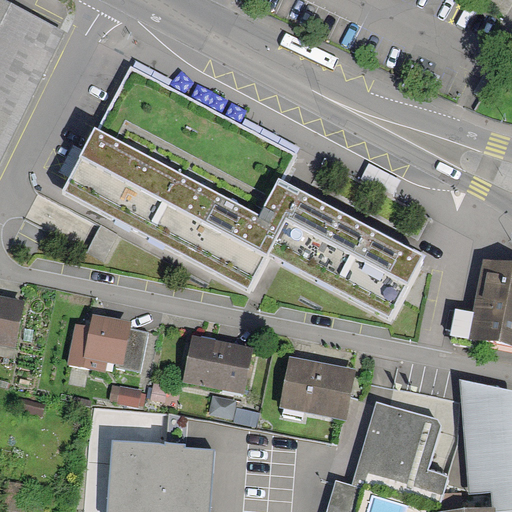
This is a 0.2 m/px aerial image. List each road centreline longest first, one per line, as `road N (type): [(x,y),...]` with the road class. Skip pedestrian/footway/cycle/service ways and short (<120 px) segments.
road 1 (residential): [(511,373),(0,268)]
road 2 (residential): [(275,66),(381,139),(511,205)]
road 3 (residential): [(511,149),(369,106),(275,66)]
road 4 (residential): [(275,66),(151,0)]
